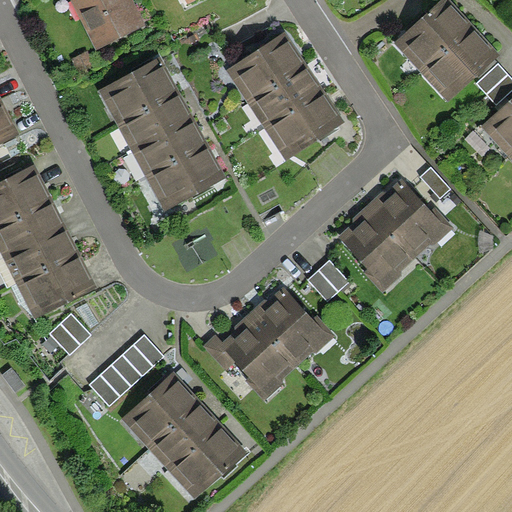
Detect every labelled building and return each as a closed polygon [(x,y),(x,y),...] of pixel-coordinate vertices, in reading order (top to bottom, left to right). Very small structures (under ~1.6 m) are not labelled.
[(73,0),(95,47),(136,28),(122,0),(73,0)] [(437,0),(393,38),(420,69),(470,26),(447,0),(437,0)] [(496,56),(470,26),(420,69),(446,99),(496,56)] [(254,98),(299,68),(279,38),(234,68),(254,98)] [(124,123),(172,97),(153,62),(105,89),(124,123)] [(511,77),(499,63),(478,82),(494,100),(511,84),(511,77)] [(270,123),(315,93),(299,68),(254,98),(270,123)] [(315,93),(270,123),(289,153),(335,123),(315,93)] [(511,96),(482,125),(510,155),(511,152),(511,96)] [(138,148),(186,122),(172,97),(124,123),(138,148)] [(0,115),(0,137),(9,133),(0,115)] [(186,122),(138,148),(152,174),(200,147),(186,122)] [(263,132),(283,163),(289,159),(270,128),(263,132)] [(200,147),(152,174),(169,204),(217,178),(200,147)] [(438,201),(449,190),(428,166),(416,177),(438,201)] [(0,187),(0,225),(44,202),(29,173),(0,187)] [(371,212),(409,253),(439,225),(401,185),(371,212)] [(44,202),(0,225),(0,259),(58,229),(44,202)] [(409,253),(371,212),(343,239),(354,250),(381,279),(409,253)] [(58,229),(0,259),(0,277),(5,287),(13,283),(71,253),(58,229)] [(71,253),(13,283),(31,318),(89,288),(71,253)] [(324,303),(347,282),(329,261),(305,282),(324,303)] [(251,321),(289,361),(319,334),(281,294),(251,321)] [(68,359),(90,337),(68,314),(45,337),(68,359)] [(289,361),(251,321),(223,347),(234,359),(261,388),(289,361)] [(104,409),(159,358),(139,337),(85,388),(104,409)] [(234,359),(223,347),(214,338),(204,347),(224,368),(234,359)] [(153,443),(194,404),(169,379),(129,417),(153,443)] [(174,465),(214,426),(194,404),(153,443),(174,465)] [(214,426),(174,465),(200,491),(240,453),(214,426)]
